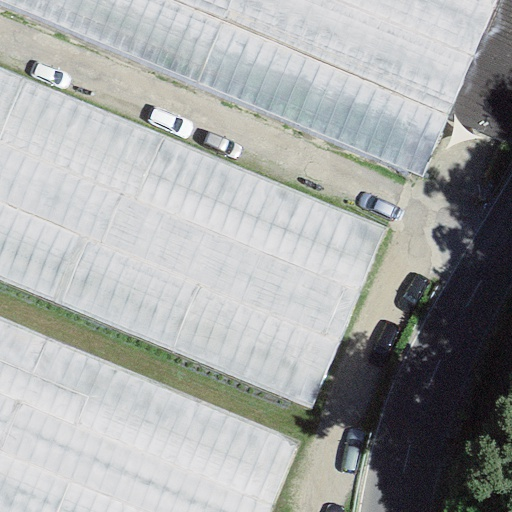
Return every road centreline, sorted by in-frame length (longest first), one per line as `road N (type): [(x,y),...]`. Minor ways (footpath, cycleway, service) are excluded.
road 1 (track): [(494,254),(0,41)]
road 2 (secondary): [(511,225),(432,371),(392,511)]
road 3 (track): [(324,511),(329,467),(426,219)]
